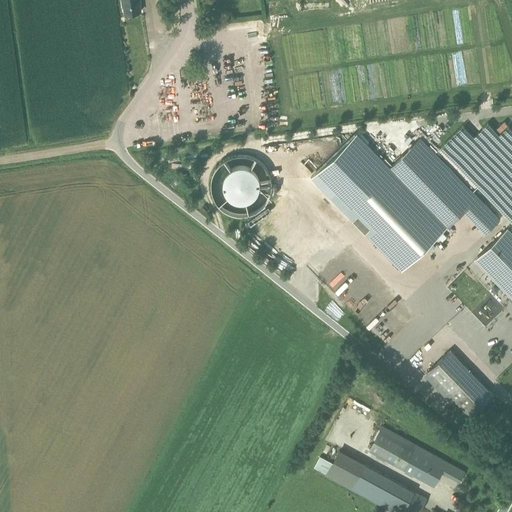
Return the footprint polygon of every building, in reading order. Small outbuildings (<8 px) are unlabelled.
[(121,0),(123,7),(124,7),(125,14),(141,12),(140,3),(141,2),(140,0),(121,0)] [(378,154),(447,226),(460,213),(480,234),(497,218),(408,125),(378,154)] [(357,133),(311,177),(351,218),(401,270),(447,226),(357,133)] [(245,156),(239,156),(234,157),(228,159),(223,162),(219,166),(215,170),(213,176),(211,181),(211,187),(212,193),(213,198),(216,203),(220,208),(225,211),(230,214),(236,216),(241,216),(247,216),(252,214),(258,212),(262,208),(266,204),(269,199),(271,193),(271,188),(271,182),(270,177),(268,171),(265,167),(261,163),(256,159),(251,157),(245,156)] [(278,257),(300,278),(331,244),(288,204),(257,236),(274,252),(277,249),(282,253),(278,257)] [(511,232),(508,228),(475,259),(511,297),(511,232)] [(480,276),(474,280),(483,291),(489,286),(480,276)] [(511,319),(511,318),(511,306),(509,304),(503,311),(511,319)] [(376,332),(402,369),(437,343),(419,319),(412,325),(409,321),(399,328),(401,331),(394,337),(391,333),(387,336),(381,328),(376,332)] [(450,350),(427,372),(470,416),(493,394),(450,350)] [(431,392),(428,395),(435,404),(439,402),(431,392)] [(465,470),(382,425),(369,450),(434,486),(442,472),(459,482),(465,470)] [(419,511),(428,497),(366,463),(352,489),(356,492),(393,511),(419,511)]
